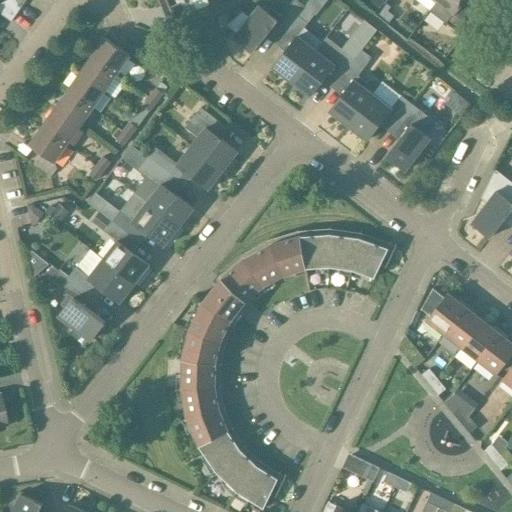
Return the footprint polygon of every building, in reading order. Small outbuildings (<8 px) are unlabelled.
[(14,0),(19,8),(24,0),(14,0)] [(159,0),(168,22),(197,11),(192,0),(159,0)] [(227,24),(237,32),(234,37),(253,51),(272,27),(282,34),(297,15),(304,5),(297,0),(292,0),(280,15),(270,7),(267,12),(258,5),(249,16),(242,11),(227,24)] [(463,2),(465,0),(438,0),(437,3),(436,2),(430,10),(456,29),(471,8),(463,2)] [(273,66),(291,81),(316,49),(316,50),(322,42),(303,28),(307,23),(297,15),(282,34),(291,42),(273,66)] [(322,42),(316,50),(316,49),(291,81),(310,95),(329,71),(339,78),(354,59),(354,58),(344,51),(345,50),(327,36),(322,42)] [(92,56),(117,74),(130,56),(105,38),(92,56)] [(348,125),(373,93),(364,87),(368,82),(358,75),(371,57),(361,49),(354,58),(354,59),(339,78),(348,86),(329,110),(348,125)] [(80,74),(105,91),(117,74),(92,56),(80,74)] [(67,91),(92,109),(105,91),(80,74),(67,91)] [(156,87),(155,87),(148,96),(157,102),(164,93),(168,87),(160,82),(156,87)] [(55,109),(80,127),(92,109),(67,91),(55,109)] [(373,93),(348,125),(367,139),(386,115),(396,122),(411,102),(401,95),(391,107),(373,93)] [(142,104),(151,111),(157,102),(148,96),(142,104)] [(421,131),(425,126),(431,118),(411,102),(396,122),(405,130),(386,154),(405,169),(430,137),(421,131)] [(200,107),(192,117),(185,126),(198,136),(191,145),(223,170),(237,151),(213,132),(220,122),(200,107)] [(42,126),(67,144),(80,127),(55,109),(42,126)] [(137,127),(129,121),(122,130),(130,136),(137,127)] [(67,144),(42,126),(29,145),(54,163),(67,144)] [(115,139),(124,145),(130,136),(122,130),(115,139)] [(147,157),(176,179),(184,169),(208,188),(223,170),(191,145),(177,163),(155,146),(147,157)] [(41,153),(34,164),(50,175),(56,168),(54,163),(41,153)] [(111,161),(103,155),(96,165),(104,170),(111,161)] [(146,177),(134,192),(147,202),(179,226),(193,208),(169,189),(176,179),(147,157),(137,169),(146,177)] [(89,174),(97,180),(104,170),(96,165),(89,174)] [(482,197),(487,202),(472,221),(491,236),(510,212),(511,213),(511,182),(495,169),(482,197)] [(134,192),(120,210),(112,220),(132,236),(140,226),(164,245),(179,226),(147,202),(134,192)] [(117,240),(103,259),(134,283),(136,281),(139,284),(150,270),(147,267),(149,264),(124,245),(132,236),(112,220),(104,231),(117,240)] [(264,508),(268,499),(278,478),(258,465),(241,449),(228,430),(219,408),(215,386),(215,362),(221,340),(231,319),(245,300),(263,285),(283,274),(305,268),(329,266),(352,269),(374,277),(389,247),(359,237),(330,233),(299,235),(271,244),(244,258),(221,278),(203,302),(190,329),(183,358),(182,388),(188,418),(199,446),(216,471),(238,491),(264,508)] [(69,277),(68,277),(88,293),(96,283),(120,302),(134,283),(103,259),(90,249),(69,277)] [(88,293),(68,277),(60,287),(68,294),(61,304),(65,307),(58,316),(90,340),(105,321),(80,302),(88,293)] [(422,308),(426,311),(431,314),(427,319),(445,333),(466,306),(448,292),(444,297),(433,288),(422,308)] [(466,306),(445,333),(462,346),(483,319),(466,306)] [(479,359),(500,332),(483,319),(462,346),(479,359)] [(511,341),(500,332),(479,359),(497,373),(511,352),(511,341)] [(405,335),(399,347),(407,357),(415,367),(425,359),(405,335)] [(511,384),(511,366),(503,378),(511,384)] [(430,384),(438,378),(429,368),(422,374),(430,384)] [(438,394),(446,388),(438,378),(430,384),(438,394)] [(461,405),(453,412),(461,422),(469,416),(461,405)] [(469,416),(461,422),(470,432),(477,425),(469,416)] [(492,443),(484,450),(493,460),(500,453),(492,443)] [(374,480),(380,467),(352,453),(345,467),(374,480)] [(500,453),(493,460),(501,469),(508,463),(500,453)] [(388,471),(384,480),(396,485),(400,476),(388,471)] [(400,476),(396,485),(407,491),(411,482),(400,476)] [(431,491),(427,500),(439,506),(443,497),(431,491)] [(39,511),(43,505),(21,494),(12,511),(39,511)] [(443,497),(439,506),(450,511),(454,503),(455,502),(443,497)] [(338,505),(337,505),(328,501),(323,511),(358,511),(363,503),(361,506),(356,504),(351,506),(349,510),(338,505)] [(363,503),(358,511),(382,511),(363,503)]
